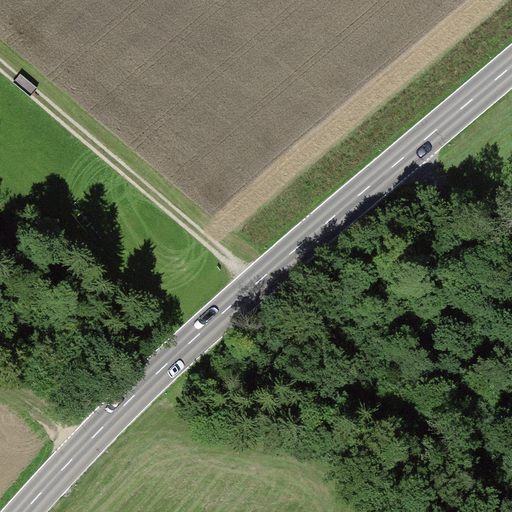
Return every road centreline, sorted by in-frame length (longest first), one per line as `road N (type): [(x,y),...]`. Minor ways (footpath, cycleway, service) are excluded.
road 1 (secondary): [(25,511),(192,341),(511,67)]
road 2 (track): [(0,63),(253,286)]
road 3 (track): [(511,219),(451,190),(410,152)]
